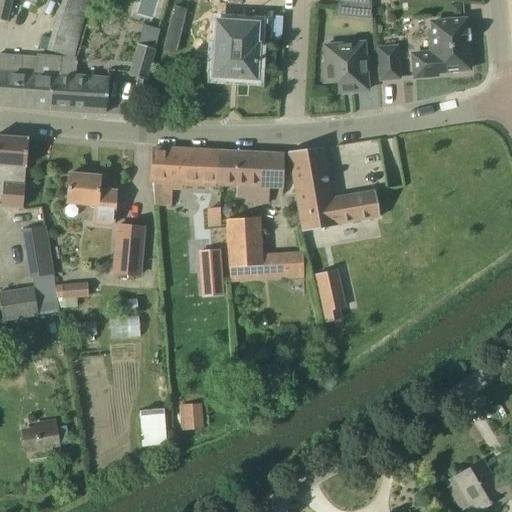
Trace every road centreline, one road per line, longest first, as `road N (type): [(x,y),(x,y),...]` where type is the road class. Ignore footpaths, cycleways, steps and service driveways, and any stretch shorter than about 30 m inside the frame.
road 1 (residential): [(245,511),(384,438),(511,355)]
road 2 (residential): [(292,135),(106,138),(0,128)]
road 3 (residential): [(511,98),(292,135)]
road 4 (residential): [(292,135),(299,0)]
